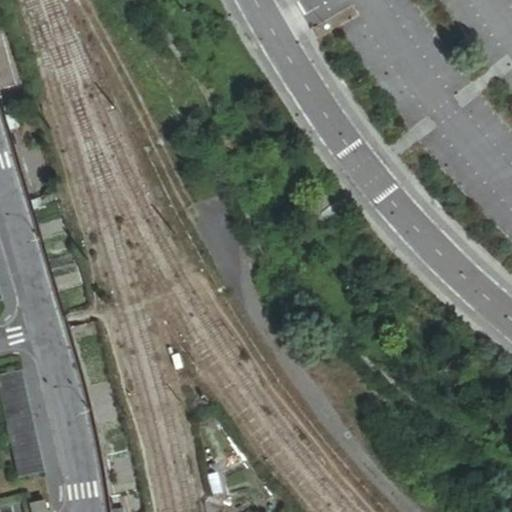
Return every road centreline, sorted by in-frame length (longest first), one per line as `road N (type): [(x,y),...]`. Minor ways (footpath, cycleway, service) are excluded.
road 1 (unclassified): [(204,210),(256,315),(331,424),(410,511)]
road 2 (residential): [(41,329),(85,511)]
road 3 (residential): [(0,185),(41,329)]
